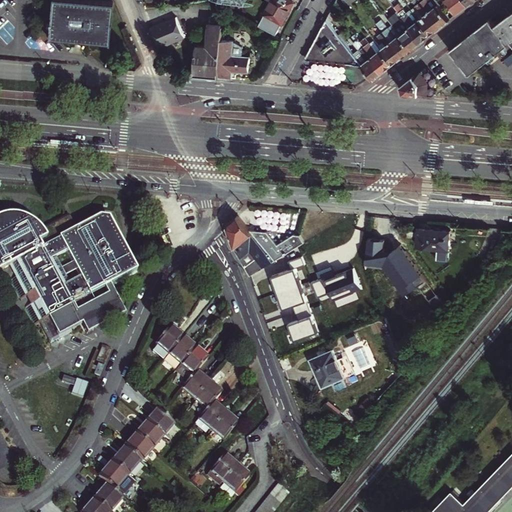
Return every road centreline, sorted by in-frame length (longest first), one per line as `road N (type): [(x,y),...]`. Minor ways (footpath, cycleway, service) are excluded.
road 1 (residential): [(206,234),(156,280),(68,469),(38,495),(0,511)]
road 2 (primary): [(402,147),(179,128)]
road 3 (tertiary): [(0,172),(219,192)]
road 4 (primary): [(183,144),(401,162)]
road 5 (residential): [(206,234),(239,288),(284,407)]
road 6 (primary): [(0,128),(183,144)]
road 7 (primary): [(179,128),(0,112)]
road 8 (tertiary): [(340,201),(511,215)]
road 9 (tertiary): [(162,85),(0,71)]
road 10 (residential): [(493,0),(392,79),(376,103)]
road 11 (residential): [(369,511),(315,462),(284,407)]
road 12 (tertiary): [(511,115),(376,103)]
road 13 (tertiary): [(219,192),(340,201)]
